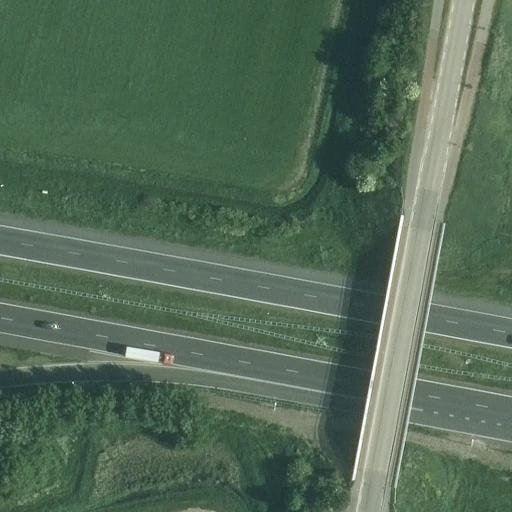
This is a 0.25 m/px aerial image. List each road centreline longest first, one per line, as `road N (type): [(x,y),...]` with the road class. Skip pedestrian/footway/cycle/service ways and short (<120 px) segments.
road 1 (tertiary): [(367,511),(464,0)]
road 2 (motorway): [(511,335),(0,242)]
road 3 (motorway): [(231,360),(511,412)]
road 4 (motorway): [(0,319),(231,360)]
road 5 (motorway): [(0,379),(231,360)]
